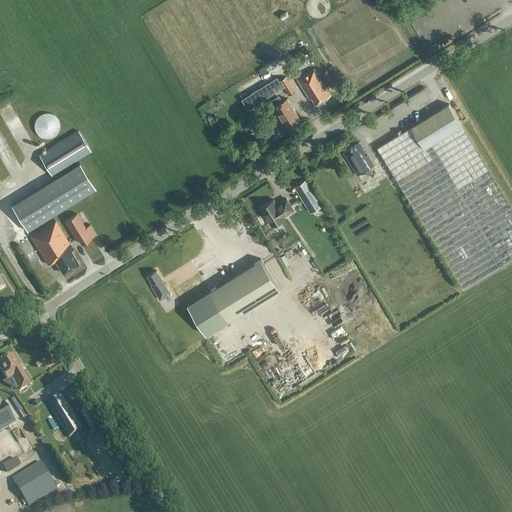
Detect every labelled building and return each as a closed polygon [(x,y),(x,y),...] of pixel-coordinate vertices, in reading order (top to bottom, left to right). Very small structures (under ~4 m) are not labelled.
[(314,69),(297,80),(310,100),(312,99),(315,104),(330,95),(314,69)] [(247,110),(283,87),(288,96),(295,92),(287,77),(280,81),(278,77),(241,99),(243,103),(247,110)] [(287,99),(283,101),(279,95),(269,101),(273,108),(286,128),(300,119),(287,99)] [(511,209),(449,104),(377,148),(463,290),(511,260),(511,209)] [(60,125),(60,124),(59,123),(59,122),(59,121),(58,120),(58,119),(57,118),(57,117),(56,116),(55,116),(54,115),(53,114),(51,114),(50,113),(49,113),(47,113),(45,113),(44,113),(43,113),(42,114),(40,115),(39,115),(38,116),(38,117),(37,118),(36,119),(36,120),(35,121),(35,122),(34,123),(34,124),(34,125),(34,126),(34,127),(34,128),(35,129),(35,130),(35,131),(36,132),(37,133),(37,134),(38,135),(39,136),(40,136),(41,137),(42,137),(44,138),(46,139),(47,139),(48,138),(49,138),(51,138),(52,138),(53,137),(54,137),(55,135),(56,135),(57,134),(58,133),(58,132),(59,131),(59,130),(59,129),(60,128),(60,126),(60,125)] [(78,131),(39,154),(52,175),(90,152),(78,131)] [(358,143),(343,153),(358,176),(373,166),(365,152),(364,153),(358,143)] [(27,231),(95,189),(79,163),(11,205),(27,231)] [(375,190),(387,184),(383,176),(371,181),(375,190)] [(316,197),(306,180),(294,188),(305,204),(316,197)] [(316,192),(320,197),(326,193),(322,187),(316,192)] [(276,205),(273,200),(260,208),(271,226),(285,218),(283,217),(293,211),(286,199),(276,205)] [(77,215),(65,222),(76,240),(77,239),(81,245),(91,238),(77,215)] [(54,222),(30,237),(48,266),(55,261),(63,274),(79,264),(70,251),(72,250),(54,222)] [(220,254),(213,258),(224,277),(231,272),(220,254)] [(188,304),(206,334),(280,289),(261,259),(188,304)] [(151,285),(160,299),(171,293),(157,270),(148,275),(153,284),(151,285)] [(511,270),(478,288),(485,302),(511,288),(511,270)] [(505,335),(511,331),(511,313),(497,322),(505,335)] [(13,356),(0,363),(0,367),(3,373),(7,380),(12,377),(20,390),(30,384),(22,371),(24,369),(22,365),(19,367),(13,356)] [(61,397),(48,405),(69,438),(82,430),(61,397)] [(0,430),(15,422),(3,402),(1,403),(0,400),(0,430)] [(40,463),(12,480),(29,507),(57,489),(40,463)]
